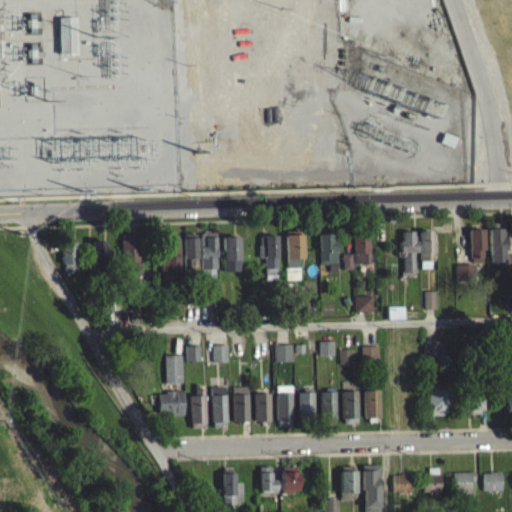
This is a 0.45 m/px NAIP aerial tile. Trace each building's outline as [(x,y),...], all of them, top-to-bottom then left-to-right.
[(511,10),(482,12),(483,27),(511,26),(511,10)] [(295,181),(330,180),(328,111),(294,112),(295,181)] [(489,222),(506,221),(507,248),(506,249),(506,260),(490,260),(489,222)] [(473,261),(482,261),(482,257),(484,257),(483,248),(486,248),(485,227),(469,228),(471,257),(473,257),(473,261)] [(286,229),(303,228),(304,257),(299,257),(300,278),(285,278),(285,267),(287,266),(286,229)] [(414,229),(414,238),(418,238),(418,251),(414,251),(415,270),(404,270),(404,255),(399,255),(399,240),(403,240),(403,230),(414,229)] [(420,230),(433,229),(433,233),(436,233),(437,251),(434,251),(434,259),(431,259),(431,267),(421,267),(420,230)] [(368,230),(369,245),(371,245),(372,262),(353,262),(353,251),(355,251),(354,231),(368,230)] [(201,232),(216,231),(217,267),(202,268),(201,232)] [(184,232),(197,232),(198,257),(185,257),(184,232)] [(337,263),(336,239),(333,239),(333,232),(319,233),(320,263),(337,263)] [(137,233),(139,258),(141,258),(142,274),(129,274),(129,264),(124,264),(122,234),(137,233)] [(261,233),(278,234),(277,278),(265,278),(266,257),(261,257),(261,233)] [(179,234),(180,274),(175,274),(175,279),(162,279),(162,259),(165,259),(164,235),(179,234)] [(78,239),(78,269),(64,269),(64,261),(62,261),(62,239),(78,239)] [(238,277),(237,242),(221,243),(222,277),(238,277)] [(196,243),(182,244),(182,276),(197,276),(196,243)] [(90,277),(101,277),(101,271),(105,271),(104,246),(89,246),(90,277)] [(344,252),(352,252),(352,267),(344,267),(344,252)] [(351,260),(342,260),(342,275),(350,275),(351,260)] [(455,264),(475,263),(476,278),(456,279),(455,264)] [(434,315),(434,297),(422,297),(423,315),(434,315)] [(118,323),(118,301),(103,301),(104,323),(118,323)] [(370,317),(370,301),(353,302),(353,318),(370,317)] [(402,312),(385,313),(386,326),(402,325),(402,312)] [(334,354),(334,340),(319,340),(319,355),(334,354)] [(293,360),(292,342),(274,343),(275,361),(293,360)] [(228,361),(227,343),(212,344),(213,361),(228,361)] [(305,343),(305,352),(295,352),(295,343),(305,343)] [(317,348),(318,362),(333,362),(332,347),(317,348)] [(423,364),(441,364),(441,347),(423,347),(423,364)] [(185,367),(198,367),(198,352),(184,352),(185,367)] [(377,352),(360,352),(360,366),(376,366),(377,352)] [(182,381),(181,354),(164,354),(165,382),(182,381)] [(338,371),(350,370),(350,355),(338,355),(338,371)] [(206,426),(205,387),(201,387),(201,383),(196,383),(196,394),(189,394),(190,422),(191,422),(191,426),(206,426)] [(292,384),(293,424),(278,425),(277,384),(292,384)] [(430,414),(429,384),(440,384),(440,388),(450,388),(450,409),(447,409),(448,414),(430,414)] [(228,421),(227,394),(226,394),(225,385),(211,385),(211,421),(213,421),(213,426),(225,426),(225,421),(228,421)] [(250,420),(248,385),(232,386),(233,420),(250,420)] [(505,398),(505,385),(493,385),(493,398),(505,398)] [(337,390),(335,390),(335,386),(323,386),(323,390),(320,390),(321,418),(337,418),(337,390)] [(485,408),(485,386),(466,386),(466,413),(482,413),(482,408),(485,408)] [(315,423),(315,390),(313,390),(313,387),(304,387),(304,391),(299,391),(298,419),(301,419),(301,423),(315,423)] [(184,414),(183,389),(165,390),(166,392),(156,392),(156,412),(164,411),(164,414),(184,414)] [(359,422),(358,389),(343,389),(344,422),(359,422)] [(381,416),(381,389),(364,389),(365,416),(381,416)] [(271,418),(270,392),(255,393),(256,419),(271,418)] [(381,463),(380,511),(365,511),(365,490),(363,490),(363,463),(381,463)] [(260,465),(273,465),(273,478),(278,478),(279,491),(262,492),(262,488),(260,488),(260,465)] [(284,465),(298,465),(298,469),(300,469),(300,488),(295,488),(295,492),(282,491),(282,470),(284,470),(284,465)] [(356,465),(356,469),(358,469),(358,497),(343,497),(343,465),(356,465)] [(440,466),(440,473),(442,473),(443,490),(424,491),(424,474),(430,474),(430,466),(440,466)] [(222,468),(235,468),(235,481),(242,481),(242,500),(236,500),(236,507),(223,507),(222,468)] [(484,472),(491,472),(491,471),(502,470),(502,488),(484,489),(484,472)] [(476,471),(476,478),(472,479),(474,496),(455,497),(454,472),(476,471)] [(411,480),(392,480),(393,498),(412,498),(411,480)] [(324,511),(324,498),(338,498),(338,511),(324,511)]
